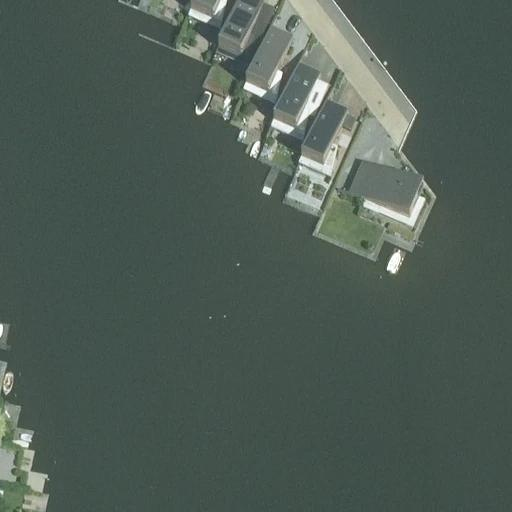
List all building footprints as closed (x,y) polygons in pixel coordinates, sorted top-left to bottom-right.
[(195,0),(190,14),(221,27),(227,3),(222,1),(222,0),(195,0)] [(274,12),(263,7),(265,3),(258,0),(239,0),(218,51),(249,64),(249,61),(252,62),(274,12)] [(271,31),(278,15),(277,15),(245,88),(276,101),(282,77),(277,75),(292,40),(271,31)] [(304,138),(308,119),(313,122),(328,89),(317,84),(320,77),(299,67),(305,52),(304,52),(273,124),(304,138)] [(327,104),(333,89),(332,89),(301,161),(332,175),(337,151),(332,149),(348,113),(327,104)] [(423,191),(362,165),(349,196),(337,191),(337,192),(364,204),(362,210),(412,232),(425,204),(418,201),(423,191)]
